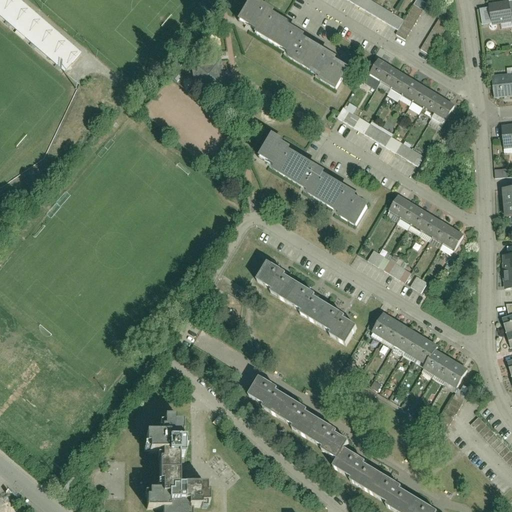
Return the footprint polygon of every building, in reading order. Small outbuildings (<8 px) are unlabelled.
[(82,55),(17,0),(0,0),(0,17),(65,74),(82,55)] [(269,12),(248,0),(243,0),(232,20),(250,30),(248,32),(281,51),(279,54),(309,71),(307,75),(332,89),(344,67),(332,61),(334,57),(301,38),(303,35),(268,15),(269,12)] [(369,0),(345,0),(399,30),(396,35),(407,41),(427,4),(419,0),(417,0),(406,20),(369,0)] [(511,23),(508,2),(487,6),(491,27),(511,23)] [(421,51),(431,56),(448,26),(438,21),(421,51)] [(375,59),(363,78),(440,124),(452,105),(375,59)] [(197,92),(222,88),(219,62),(193,66),(197,92)] [(511,77),(492,80),(494,101),(511,99),(511,77)] [(345,111),(339,120),(419,169),(425,159),(345,111)] [(511,149),(511,129),(503,130),(504,150),(511,149)] [(293,149),(268,135),(255,156),(273,167),(272,169),(304,188),(302,190),(332,207),(330,211),(355,226),(368,204),(356,197),(358,194),(325,175),(326,172),(291,152),(293,149)] [(495,171),(495,179),(506,179),(506,171),(495,171)] [(511,190),(500,191),(503,220),(511,218),(511,190)] [(391,191),(380,209),(452,250),(462,232),(391,191)] [(374,252),(368,263),(406,285),(412,274),(404,270),(407,265),(388,254),(385,258),(374,252)] [(511,255),(502,256),(505,292),(511,291),(511,255)] [(284,270),(265,259),(254,277),(270,287),(269,290),(300,308),(298,311),(329,329),(328,332),(344,342),(355,323),(341,315),(343,313),(312,294),(314,291),(283,272),(284,270)] [(417,278),(410,288),(421,295),(428,285),(417,278)] [(375,312),(364,331),(455,386),(466,367),(375,312)] [(507,333),(511,347),(511,363),(507,365),(511,381),(511,315),(503,319),(507,333)] [(274,387),(255,377),(245,395),(261,404),(259,406),(290,424),(288,427),(320,446),(319,449),(335,458),(330,467),(349,478),(347,481),(384,502),(383,505),(394,511),(433,511),(434,511),(396,489),(398,486),(360,464),(362,460),(341,448),(346,440),(333,433),(335,430),(303,411),(304,408),(272,390),(274,387)] [(146,502),(146,511),(154,511),(165,511),(164,511),(193,511),(193,510),(203,509),(203,511),(209,511),(209,507),(210,506),(210,496),(207,497),(207,487),(180,488),(178,460),(184,460),(183,445),(181,445),(180,438),(182,438),(182,426),(175,426),(174,421),(164,421),(164,431),(161,431),(162,437),(144,438),(145,448),(149,448),(149,456),(162,455),(163,459),(157,459),(157,464),(159,464),(160,486),(157,486),(158,494),(150,494),(151,501),(146,502)]
